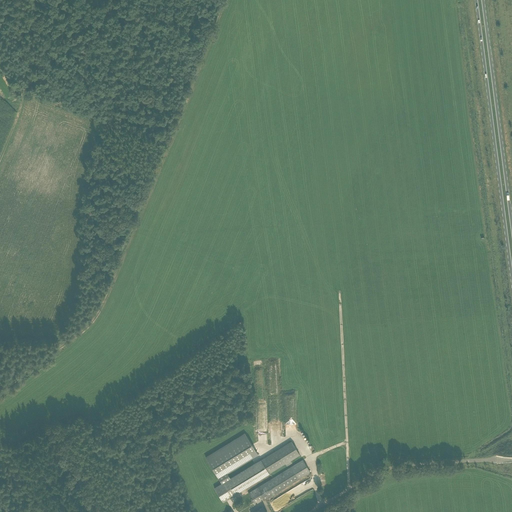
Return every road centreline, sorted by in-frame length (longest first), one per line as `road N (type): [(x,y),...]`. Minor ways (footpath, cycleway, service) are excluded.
road 1 (track): [(0,337),(66,342),(95,317),(223,0)]
road 2 (primary): [(475,0),(511,283)]
road 3 (primary): [(511,229),(482,0)]
road 4 (track): [(339,290),(348,489)]
road 5 (track): [(0,161),(17,119),(35,0)]
road 6 (unclassified): [(464,461),(388,468),(312,511)]
